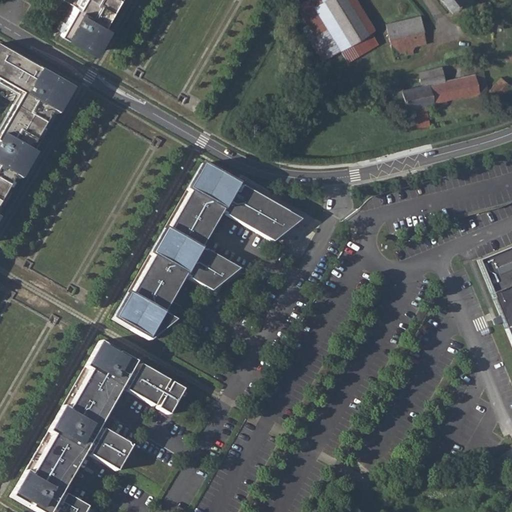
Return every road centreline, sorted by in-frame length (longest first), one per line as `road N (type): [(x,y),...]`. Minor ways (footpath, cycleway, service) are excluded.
road 1 (residential): [(325,179),(330,222),(164,511)]
road 2 (residential): [(325,179),(230,159),(1,28)]
road 3 (residential): [(511,134),(325,179)]
